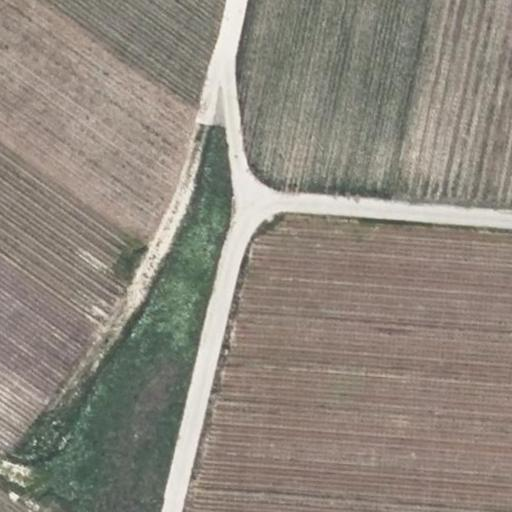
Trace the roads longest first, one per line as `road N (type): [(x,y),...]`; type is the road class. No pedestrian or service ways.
road 1 (unclassified): [(173,511),(249,188),(511,215)]
road 2 (track): [(249,188),(216,45),(226,0)]
